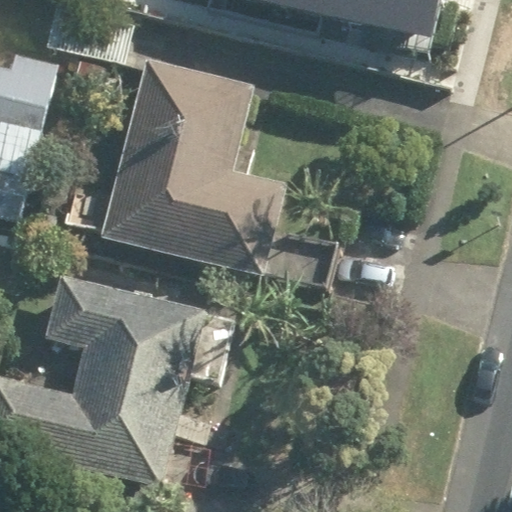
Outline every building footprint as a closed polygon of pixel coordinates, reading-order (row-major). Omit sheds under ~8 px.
[(160,0),(157,22),(267,39),(271,17),(278,18),(280,0),(160,0)] [(47,12),(36,52),(118,76),(130,36),(47,12)] [(0,235),(20,239),(53,82),(0,71),(0,235)] [(281,203),(227,189),(250,100),(143,73),(96,255),(257,295),(281,203)] [(204,326),(59,291),(43,355),(77,364),(65,411),(0,394),(0,468),(158,508),(204,326)]
